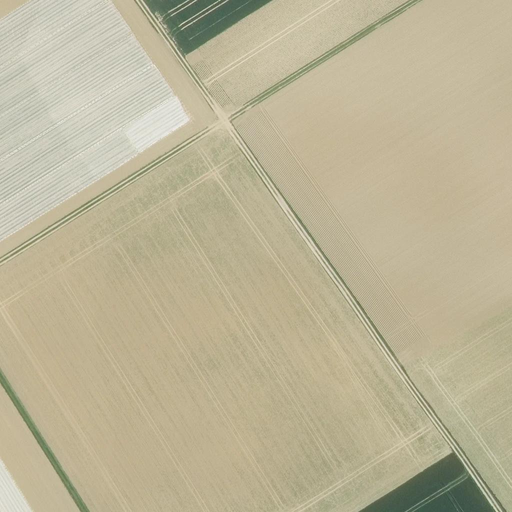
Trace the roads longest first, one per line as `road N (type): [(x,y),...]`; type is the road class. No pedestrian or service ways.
road 1 (track): [(0,262),(224,121),(499,511)]
road 2 (track): [(423,0),(224,121),(137,0)]
road 3 (track): [(0,374),(85,511)]
